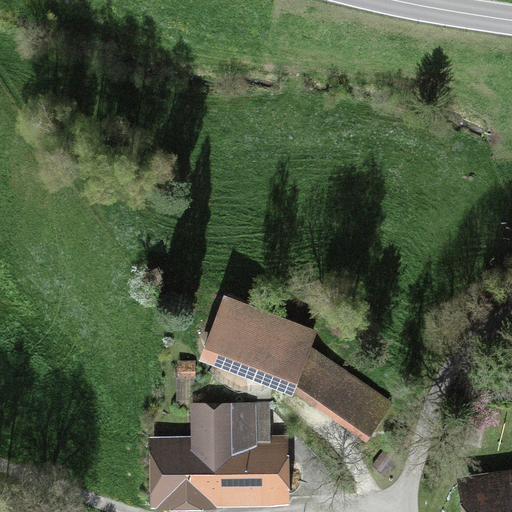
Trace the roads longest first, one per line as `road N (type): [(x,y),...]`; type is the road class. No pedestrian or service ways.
road 1 (unclassified): [(511,313),(478,331),(447,371),(408,485),(407,511)]
road 2 (tertiary): [(511,21),(392,0)]
